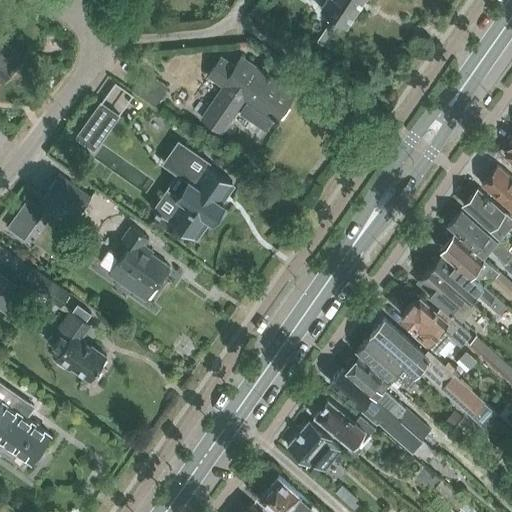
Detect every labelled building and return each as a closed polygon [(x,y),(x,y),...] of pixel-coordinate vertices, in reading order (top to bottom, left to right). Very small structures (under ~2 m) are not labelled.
[(327,0),(321,10),(346,27),(364,0),(327,0)] [(317,41),(325,46),(331,38),(323,32),(317,41)] [(0,81),(1,82),(19,62),(10,54),(15,48),(0,35),(0,81)] [(278,119),(278,118),(294,94),(240,57),(234,66),(220,56),(207,76),(222,87),(202,117),(221,132),(243,99),(248,102),(241,112),(265,129),(272,119),(276,122),(278,119)] [(154,107),(168,87),(146,72),(133,92),(154,107)] [(76,136),(94,149),(118,115),(100,102),(76,136)] [(186,130),(183,135),(189,140),(193,135),(186,130)] [(182,202),(170,219),(169,218),(168,219),(193,237),(194,236),(193,235),(201,224),(205,218),(208,220),(210,222),(211,222),(213,220),(223,205),(224,203),(218,199),(223,192),(231,181),(207,164),(208,162),(178,141),(164,162),(189,180),(176,198),(182,202)] [(511,143),(503,154),(511,161),(511,143)] [(481,183),(511,210),(511,177),(497,165),(481,183)] [(59,173),(43,196),(74,218),(90,195),(59,173)] [(499,240),(511,225),(511,218),(506,213),(505,213),(478,188),(462,204),(488,228),(487,229),(499,240)] [(462,209),(447,225),(484,257),(489,251),(504,264),(503,266),(511,274),(511,251),(508,249),(504,245),(502,241),(498,241),(462,209)] [(108,274),(146,301),(170,267),(151,254),(153,252),(144,246),(149,239),(132,226),(112,253),(119,258),(108,274)] [(484,257),(454,232),(440,248),(477,279),(484,270),(511,295),(511,282),(498,270),(484,257)] [(494,294),(485,286),(478,279),(440,248),(443,251),(430,266),(471,300),(476,293),(487,304),(499,315),(507,305),(494,294)] [(416,282),(462,321),(475,305),(470,301),(471,300),(430,266),(416,282)] [(47,276),(37,291),(61,306),(70,292),(62,286),(47,276)] [(8,279),(0,289),(0,308),(6,313),(17,296),(11,292),(16,284),(8,279)] [(427,344),(436,352),(451,337),(460,346),(471,334),(440,306),(436,310),(420,296),(415,301),(414,300),(402,314),(416,326),(413,330),(427,344)] [(51,342),(62,351),(56,359),(71,370),(72,368),(91,381),(109,356),(83,337),(91,325),(72,312),(51,342)] [(384,318),(370,334),(415,374),(420,368),(472,415),(484,426),(496,412),(484,402),(427,350),(424,353),(384,318)] [(370,334),(355,350),(389,380),(395,373),(410,386),(418,377),(413,375),(415,374),(370,334)] [(511,368),(477,337),(469,346),(507,381),(511,375),(511,368)] [(347,366),(344,370),(420,435),(421,433),(425,437),(432,430),(406,406),(406,407),(385,389),(389,385),(382,378),(356,356),(354,358),(351,355),(344,364),(347,366)] [(341,367),(329,382),(360,409),(375,421),(377,419),(412,450),(419,443),(425,437),(421,433),(420,435),(344,370),(343,370),(341,367)] [(0,450),(24,466),(28,459),(32,462),(34,460),(37,462),(43,453),(40,451),(51,435),(27,418),(36,406),(0,381),(0,450)] [(375,426),(360,414),(355,421),(327,398),(312,416),(341,440),(341,439),(351,447),(365,430),(368,434),(375,426)] [(455,410),(446,421),(453,427),(462,416),(455,410)] [(313,460),(323,470),(341,450),(330,440),(331,440),(309,421),(289,445),(309,465),(313,460)] [(260,493),(259,495),(277,511),(307,511),(314,506),(311,503),(278,474),(269,483),(266,483),(260,489),(260,493)] [(477,511),(435,475),(429,483),(461,509),(460,511),(477,511)] [(334,491),(347,502),(353,495),(341,484),(334,491)]
